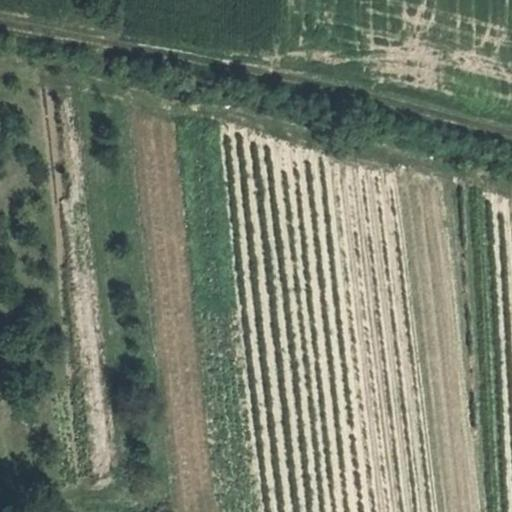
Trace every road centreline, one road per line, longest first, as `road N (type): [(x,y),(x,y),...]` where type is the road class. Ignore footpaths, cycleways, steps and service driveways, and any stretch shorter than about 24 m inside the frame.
road 1 (track): [(0,65),(511,186)]
road 2 (track): [(0,21),(511,132)]
